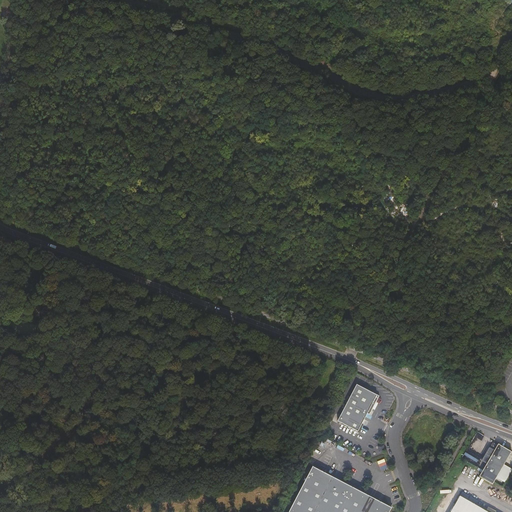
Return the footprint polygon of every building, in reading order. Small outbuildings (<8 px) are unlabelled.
[(353,334),(357,325),(350,322),(347,332),(353,334)] [(357,384),(337,420),(358,431),(368,413),(370,415),(380,396),(357,384)] [(497,444),(479,477),(492,485),(511,452),(497,444)] [(389,511),(392,508),(312,467),(289,511),(389,511)] [(466,504),(469,499),(462,495),(452,511),(480,511),(474,508),(466,504)] [(476,504),(469,499),(466,504),(474,508),(476,504)]
